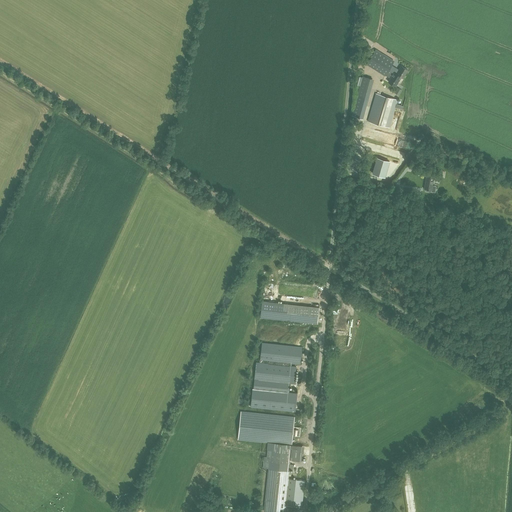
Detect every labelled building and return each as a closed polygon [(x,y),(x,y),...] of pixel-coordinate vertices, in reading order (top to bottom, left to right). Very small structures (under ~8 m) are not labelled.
[(403,78),(408,70),(401,66),(396,74),(394,72),(393,73),(388,70),(394,61),(376,50),(367,64),(385,75),(386,73),(391,77),(388,81),(395,86),(401,77),(403,78)] [(369,98),(366,98),(372,78),(363,76),(355,106),(366,109),(369,98)] [(397,99),(376,93),(368,121),(389,127),(397,99)] [(374,131),(373,140),(390,142),(390,133),(374,131)] [(436,186),(433,185),(434,177),(437,178),(438,177),(441,177),(442,171),(438,170),(438,172),(425,169),(424,175),(426,176),(424,188),(431,190),(431,191),(435,192),(436,186)] [(260,317),(317,323),(319,307),(262,301),(260,317)] [(302,347),(262,343),(260,363),(257,363),(255,379),(254,379),(253,389),(251,406),(295,411),(297,393),(289,392),(290,382),(295,383),(296,367),(291,366),(292,362),(300,363),(302,347)] [(293,418),(241,412),(238,438),(291,444),(292,435),(299,436),(300,428),(292,427),(293,418)] [(291,452),(267,450),(267,458),(264,458),(263,468),(269,469),(264,511),(276,511),(284,511),(289,469),(292,469),(293,464),(290,464),(291,452)] [(305,482),(305,478),(290,477),(289,485),(290,485),(288,504),(303,505),(304,491),(306,491),(306,482),(305,482)]
